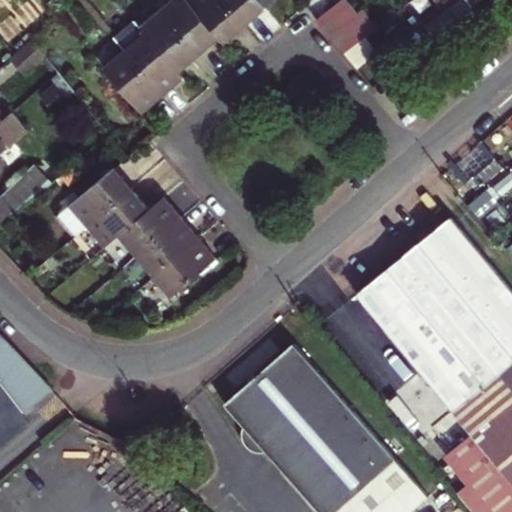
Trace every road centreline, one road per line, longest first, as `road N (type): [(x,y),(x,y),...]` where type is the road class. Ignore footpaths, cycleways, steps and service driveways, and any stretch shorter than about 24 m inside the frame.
road 1 (residential): [(285,274),(192,162),(187,144),(199,119),(275,54),(300,47),(329,64),(412,161)]
road 2 (residential): [(285,274),(192,347),(140,360),(68,346),(0,289)]
road 3 (residential): [(412,161),(285,274)]
road 4 (residential): [(511,73),(412,161)]
